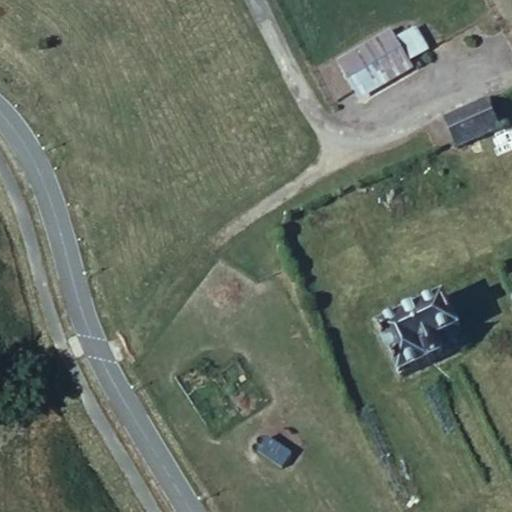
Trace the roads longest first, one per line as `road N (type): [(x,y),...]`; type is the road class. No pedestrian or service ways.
road 1 (unclassified): [(0,109),(33,158),(96,351),(189,511)]
road 2 (residential): [(511,70),(329,151),(252,0)]
